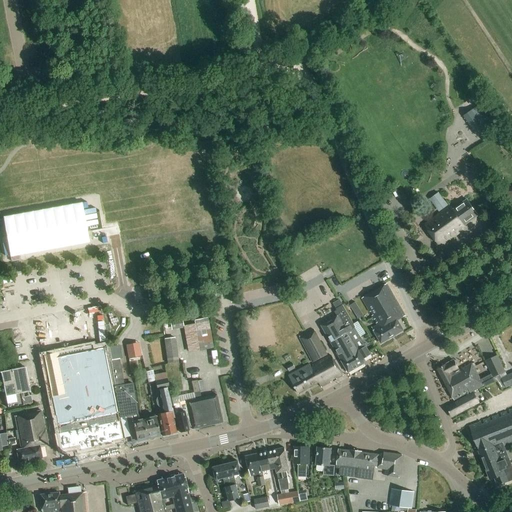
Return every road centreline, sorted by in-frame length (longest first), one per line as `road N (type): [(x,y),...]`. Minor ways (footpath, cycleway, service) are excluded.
road 1 (residential): [(0,318),(94,298),(134,311),(222,298),(249,432)]
road 2 (track): [(0,114),(236,78),(265,65)]
road 3 (residential): [(332,138),(427,345)]
road 4 (secondary): [(0,487),(188,447)]
road 5 (tertiary): [(444,463),(369,432),(345,393)]
road 6 (residential): [(415,352),(452,441),(444,463)]
